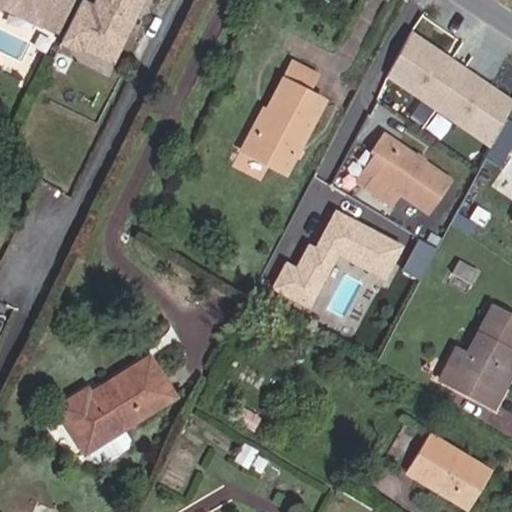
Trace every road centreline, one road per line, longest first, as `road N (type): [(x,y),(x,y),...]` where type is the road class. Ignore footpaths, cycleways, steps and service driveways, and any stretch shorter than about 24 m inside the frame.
road 1 (unknown): [(237,0),(130,195),(125,225),(134,272),(177,328)]
road 2 (unknown): [(419,0),(322,180)]
